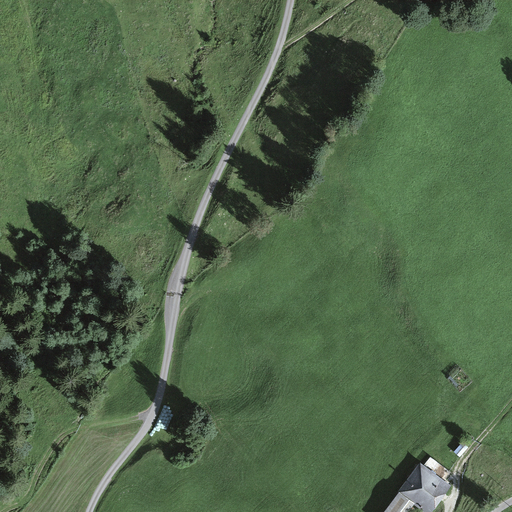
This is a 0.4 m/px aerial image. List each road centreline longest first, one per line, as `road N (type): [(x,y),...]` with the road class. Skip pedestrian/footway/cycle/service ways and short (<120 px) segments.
road 1 (track): [(291,0),(272,63),(193,220),(145,419),(86,511)]
road 2 (track): [(448,511),(459,463),(511,396)]
